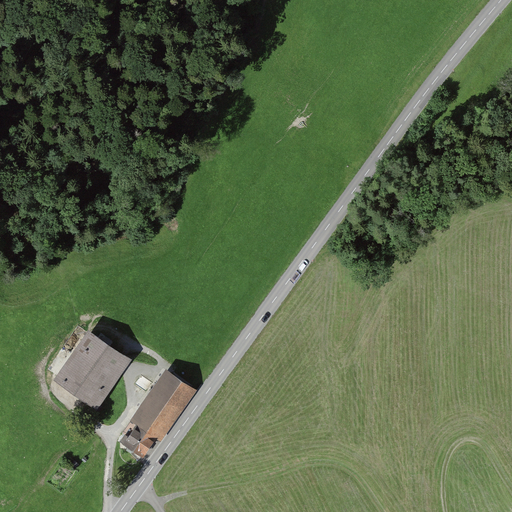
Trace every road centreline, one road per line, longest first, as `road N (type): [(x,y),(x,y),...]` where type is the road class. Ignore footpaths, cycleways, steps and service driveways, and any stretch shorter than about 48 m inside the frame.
road 1 (tertiary): [(501,0),(120,511)]
road 2 (track): [(138,488),(156,503),(331,464),(352,473),(381,511)]
road 3 (track): [(511,490),(485,446),(463,440),(447,456),(446,511)]
